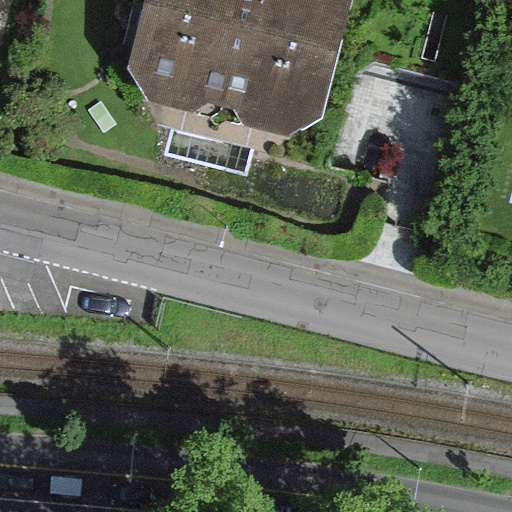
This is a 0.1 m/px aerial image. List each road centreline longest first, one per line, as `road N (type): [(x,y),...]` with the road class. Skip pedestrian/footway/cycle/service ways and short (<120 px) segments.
road 1 (residential): [(0,227),(511,355)]
road 2 (primary): [(0,498),(145,511)]
